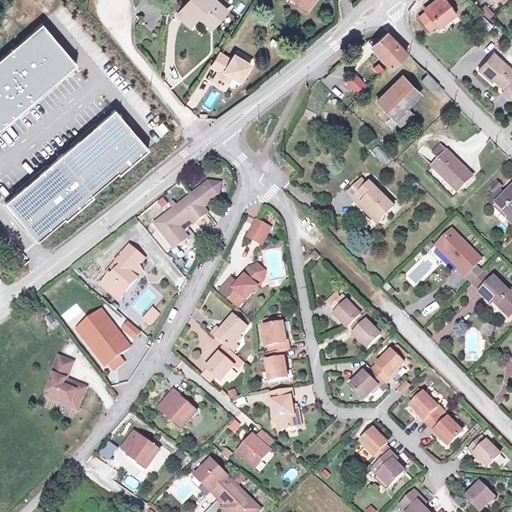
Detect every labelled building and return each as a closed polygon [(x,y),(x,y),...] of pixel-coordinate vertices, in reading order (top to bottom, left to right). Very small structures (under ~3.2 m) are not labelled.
[(203,12),(215,22),(228,9),(217,0),(189,0),(178,12),(191,24),(203,12)] [(437,33),(455,19),(441,2),(424,15),(426,17),(418,23),(429,37),(436,31),(437,33)] [(44,22),(0,58),(0,129),(78,63),(44,22)] [(387,40),(371,55),(389,73),(405,59),(387,40)] [(214,80),(225,87),(234,74),(242,80),(252,63),(236,53),(232,59),(220,51),(212,64),(221,69),(214,80)] [(504,94),(501,98),(508,104),(511,99),(511,90),(509,88),(511,85),(511,76),(493,58),(477,75),(491,89),(495,85),(504,94)] [(439,103),(444,98),(427,79),(418,88),(430,101),(433,97),(439,103)] [(353,81),(345,88),(358,100),(365,93),(353,81)] [(407,122),(403,116),(418,102),(401,84),(376,108),(397,131),(407,122)] [(116,108),(6,201),(39,239),(66,216),(67,218),(95,195),(94,193),(119,171),(121,173),(150,148),(136,131),(116,108)] [(164,121),(160,124),(166,132),(170,128),(164,121)] [(441,167),(449,159),(444,153),(436,161),(441,167)] [(449,159),(441,167),(434,173),(459,199),(474,184),(449,159)] [(204,183),(188,195),(199,209),(215,197),(216,185),(204,183)] [(365,209),(381,226),(394,213),(371,190),(369,192),(363,186),(349,199),(356,205),(354,206),(361,213),(365,209)] [(500,205),(511,195),(505,188),(492,200),(498,207),(500,205)] [(511,193),(511,195),(500,205),(511,217),(511,193)] [(188,195),(170,210),(177,220),(183,216),(185,219),(189,225),(203,214),(199,209),(188,195)] [(377,230),(381,226),(365,209),(361,213),(377,230)] [(177,220),(170,210),(151,225),(170,249),(183,239),(175,228),(180,224),(177,220)] [(249,224),(243,238),(255,244),(262,230),(249,224)] [(468,276),(477,267),(484,261),(456,233),(442,247),(463,268),(460,271),(467,277),(468,276)] [(132,243),(113,263),(117,266),(113,271),(102,283),(120,299),(127,291),(129,293),(140,280),(138,278),(146,271),(141,267),(148,259),(132,243)] [(315,248),(309,254),(316,260),(321,254),(315,248)] [(240,293),(246,298),(248,300),(265,280),(250,267),(243,274),(245,276),(242,280),(235,274),(220,291),(232,302),(240,293)] [(483,273),(477,267),(468,276),(474,283),(483,273)] [(482,291),(492,282),(483,273),(474,283),(482,291)] [(511,291),(509,294),(494,279),(492,282),(482,291),(481,292),(492,304),(497,299),(501,302),(498,305),(510,317),(511,315),(511,291)] [(392,296),(397,291),(392,287),(388,291),(392,296)] [(240,293),(232,302),(239,307),(246,298),(240,293)] [(356,328),(368,315),(348,294),(335,306),(341,312),(337,316),(352,331),(356,328)] [(374,310),(368,315),(373,320),(379,314),(374,310)] [(156,311),(150,317),(156,322),(161,316),(156,311)] [(96,312),(77,327),(88,341),(82,345),(99,365),(106,360),(108,362),(113,358),(126,348),(115,334),(96,312)] [(215,335),(224,342),(230,347),(235,341),(238,343),(252,326),(235,312),(223,327),(221,326),(215,335)] [(268,324),(288,320),(287,312),(267,317),(268,324)] [(373,320),(368,315),(356,328),(361,333),(357,337),(372,352),(388,336),(373,320)] [(150,317),(147,321),(152,326),(156,322),(150,317)] [(270,341),(272,350),(287,346),(294,345),(288,320),(268,324),(265,325),(269,341),(270,341)] [(135,332),(124,323),(118,330),(129,339),(135,332)] [(484,324),(480,333),(489,336),(492,327),(484,324)] [(88,341),(77,327),(71,332),(82,345),(88,341)] [(230,347),(224,342),(218,350),(221,353),(209,368),(225,381),(239,365),(233,360),(238,354),(230,347)] [(287,346),(272,350),(274,359),(269,360),(273,379),(293,374),(287,346)] [(407,347),(401,352),(412,363),(417,357),(407,347)] [(401,352),(381,371),(395,386),(400,380),(399,379),(414,365),(412,363),(401,352)] [(55,357),(53,365),(66,370),(69,362),(55,357)] [(106,360),(99,365),(101,368),(106,364),(111,370),(118,364),(113,358),(108,362),(106,360)] [(51,377),(42,398),(54,402),(56,398),(68,403),(66,407),(75,410),(82,392),(74,389),(76,386),(66,382),(65,383),(62,382),(62,380),(66,370),(53,365),(48,376),(51,377)] [(395,386),(381,371),(376,376),(371,370),(357,384),(372,399),(385,387),(389,391),(395,386)] [(413,380),(404,389),(410,394),(418,386),(413,380)] [(304,413),(300,414),(295,395),(298,394),(296,384),(271,389),(273,400),(275,399),(281,428),(306,422),(304,413)] [(422,399),(430,392),(425,387),(418,395),(422,399)] [(174,421),(176,419),(182,424),(187,424),(197,412),(180,397),(181,397),(174,391),(159,408),(174,421)] [(418,414),(433,428),(449,412),(430,392),(422,399),(416,405),(421,411),(418,414)] [(349,403),(356,406),(360,398),(353,394),(349,403)] [(56,398),(54,402),(66,407),(68,403),(56,398)] [(449,412),(433,428),(453,448),(469,432),(449,412)] [(176,419),(174,421),(183,429),(187,424),(182,424),(176,419)] [(235,420),(229,428),(236,433),(242,425),(235,420)] [(384,460),(397,447),(392,442),(395,440),(383,428),(367,444),(384,460)] [(272,439),(263,431),(257,439),(253,436),(238,454),(251,465),(257,458),(260,460),(269,449),(266,447),(272,439)] [(160,451),(134,432),(123,449),(129,454),(128,455),(137,462),(139,460),(146,464),(151,463),(160,451)] [(493,465),(507,451),(493,436),(491,438),(486,433),(471,449),(476,454),(479,451),(493,465)] [(110,461),(120,448),(110,440),(100,453),(110,461)] [(406,456),(397,447),(384,460),(376,468),(386,478),(397,489),(415,471),(403,459),(406,456)] [(184,464),(188,457),(178,451),(174,458),(184,464)] [(257,458),(251,465),(253,467),(260,460),(257,458)] [(147,469),(151,463),(146,464),(139,460),(137,462),(147,469)] [(235,483),(211,460),(200,471),(200,476),(206,482),(204,484),(219,499),(235,483)] [(200,476),(200,471),(195,476),(204,484),(206,482),(200,476)] [(397,489),(386,478),(383,481),(394,492),(397,489)] [(473,498),(483,508),(486,511),(501,496),(484,479),(469,494),(473,498)] [(222,509),(225,511),(258,511),(261,510),(235,483),(219,499),(225,506),(222,509)] [(438,511),(426,499),(430,495),(423,489),(404,507),(408,511),(438,511)] [(483,508),(473,498),(470,501),(480,511),(483,508)]
